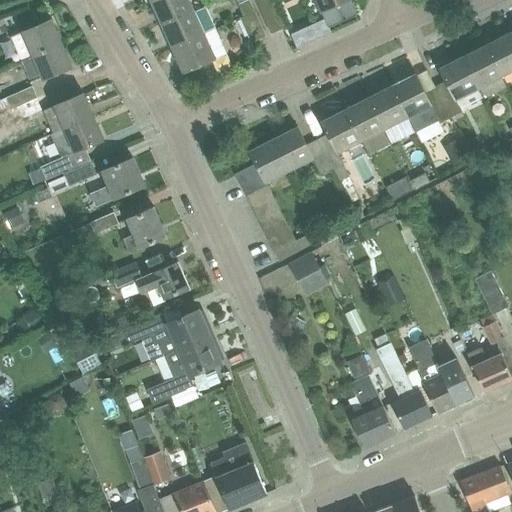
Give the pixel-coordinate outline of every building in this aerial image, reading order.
[(194,12),(189,0),(155,0),(151,2),(162,26),(194,12)] [(236,0),(239,6),(244,17),(256,12),(250,0),(236,0)] [(256,0),(261,10),(272,5),(269,0),(256,0)] [(316,0),(321,12),(329,28),(358,15),(351,0),(316,0)] [(276,4),(272,5),(261,10),(272,34),(286,27),(276,4)] [(162,26),(173,49),(205,35),(205,34),(194,12),(162,26)] [(256,12),(244,17),(241,19),(252,43),(266,36),(256,12)] [(22,61),(63,44),(52,20),(23,32),(12,37),(22,61)] [(205,35),(173,49),(184,73),(226,54),(215,29),(205,34),(205,35)] [(511,38),(510,33),(486,45),(503,78),(511,73),(511,38)] [(31,83),(43,78),(43,80),(73,67),(63,44),(22,61),(31,83)] [(486,45),(463,57),(480,90),(503,78),(486,45)] [(446,82),(436,87),(452,119),(462,114),(456,101),(480,90),(463,57),(440,69),(446,82)] [(452,119),(436,87),(425,93),(416,74),(392,86),(408,118),(415,133),(439,121),(441,124),(452,119)] [(392,86),(369,98),(385,130),(408,118),(392,86)] [(66,101),(54,106),(64,130),(94,117),(84,93),(66,101)] [(369,98),(345,110),(362,142),(384,131),(385,130),(369,98)] [(338,154),(362,142),(345,110),(322,122),(328,135),(318,140),(333,171),(339,182),(350,177),(344,165),(338,154)] [(54,134),(51,135),(59,155),(64,153),(67,156),(74,153),(86,148),(104,140),(94,117),(64,130),(54,134)] [(298,127),(274,139),(290,171),(313,159),(322,176),(333,171),(318,140),(307,146),(298,127)] [(466,142),(472,154),(483,149),(477,136),(466,142)] [(290,171),(274,139),(250,151),(257,164),(262,175),(267,183),(290,171)] [(463,147),(449,155),(455,164),(456,165),(469,157),(468,155),(463,147)] [(63,159),(41,168),(47,180),(64,174),(91,162),(86,148),(74,153),(67,156),(68,157),(63,159)] [(97,207),(127,194),(145,186),(133,158),(102,172),(109,187),(92,195),(97,207)] [(65,177),(48,184),(52,194),(97,175),(91,162),(64,174),(65,177)] [(241,185),(262,175),(257,164),(236,175),(241,185)] [(39,166),(28,169),(32,184),(43,181),(39,166)] [(426,174),(411,181),(415,190),(430,182),(426,174)] [(268,185),(267,183),(262,175),(241,185),(247,196),(268,185)] [(415,190),(411,181),(410,182),(407,176),(385,188),(392,202),(415,190)] [(247,196),(252,207),(273,196),(268,185),(247,196)] [(51,197),(48,188),(36,193),(40,202),(51,197)] [(252,207),(258,218),(279,207),(273,196),(252,207)] [(308,207),(314,221),(324,216),(318,203),(308,207)] [(353,209),(358,221),(366,217),(361,205),(353,209)] [(19,207),(4,214),(10,230),(26,223),(19,207)] [(258,218),(263,229),(284,218),(279,207),(258,218)] [(140,248),(149,244),(167,236),(155,208),(129,219),(136,235),(125,239),(130,251),(140,247),(140,248)] [(73,244),(98,235),(121,225),(115,213),(92,223),(69,232),(73,244)] [(284,218),(263,229),(269,240),(290,229),(284,218)] [(367,223),(356,228),(361,239),(372,234),(367,223)] [(400,231),(406,244),(417,240),(411,226),(400,231)] [(269,240),(274,250),(295,240),(290,229),(269,240)] [(295,240),(274,250),(280,262),(316,243),(311,234),(296,242),(295,240)] [(312,251),(289,263),(306,297),(329,285),(312,251)] [(137,263),(112,274),(119,289),(137,280),(141,290),(147,290),(153,304),(165,299),(171,296),(189,288),(178,263),(160,271),(153,273),(143,278),(143,277),(137,263)] [(510,307),(491,271),(475,280),(493,315),(510,307)] [(386,304),(404,295),(392,273),(375,281),(386,304)] [(341,281),(331,286),(336,297),(347,292),(341,281)] [(51,322),(40,305),(23,316),(34,333),(51,322)] [(357,306),(344,312),(345,315),(349,322),(362,316),(357,306)] [(155,333),(165,356),(210,336),(206,327),(210,326),(203,311),(200,312),(199,310),(179,319),(180,321),(161,329),(156,316),(123,330),(129,344),(155,333)] [(64,333),(81,344),(91,330),(74,319),(64,333)] [(511,375),(511,374),(511,352),(496,322),(483,328),(491,345),(493,344),(500,355),(487,360),(482,348),(467,354),(485,392),(511,379),(511,375)] [(57,345),(51,332),(38,338),(45,352),(58,346),(57,345)] [(214,346),(210,336),(165,356),(174,378),(165,383),(148,390),(154,404),(187,390),(182,377),(200,369),(201,371),(221,362),(220,360),(224,359),(218,344),(214,346)] [(419,371),(425,385),(439,414),(457,405),(440,366),(427,339),(410,347),(421,370),(419,371)] [(460,341),(454,344),(458,353),(465,350),(460,341)] [(433,416),(424,398),(419,387),(414,390),(396,354),(391,343),(382,347),(386,356),(381,358),(393,383),(398,381),(401,387),(396,389),(401,399),(393,403),(405,429),(433,416)] [(74,354),(83,371),(100,362),(91,345),(74,354)] [(457,405),(476,396),(458,358),(440,366),(457,405)] [(396,433),(377,390),(370,374),(350,383),(365,414),(352,420),(365,447),(396,433)] [(144,407),(138,393),(127,398),(133,412),(144,407)] [(64,399),(60,394),(52,395),(49,400),(49,407),(54,410),(60,410),(64,405),(64,399)] [(112,395),(100,398),(105,414),(117,411),(112,395)] [(205,483),(216,511),(222,511),(267,494),(247,444),(223,453),(225,458),(212,464),(217,476),(204,482),(205,483)] [(154,484),(145,459),(139,445),(127,449),(132,463),(131,464),(140,489),(137,490),(140,499),(111,511),(165,511),(160,499),(157,492),(154,484)] [(147,458),(145,459),(154,484),(156,484),(170,479),(161,452),(146,457),(147,458)] [(472,511),(492,511),(510,494),(498,465),(461,482),(470,504),(472,511)] [(38,483),(43,498),(58,493),(54,478),(38,483)] [(175,493),(160,499),(165,511),(216,511),(205,483),(175,495),(175,493)] [(394,511),(421,511),(415,496),(392,505),(394,511)]
